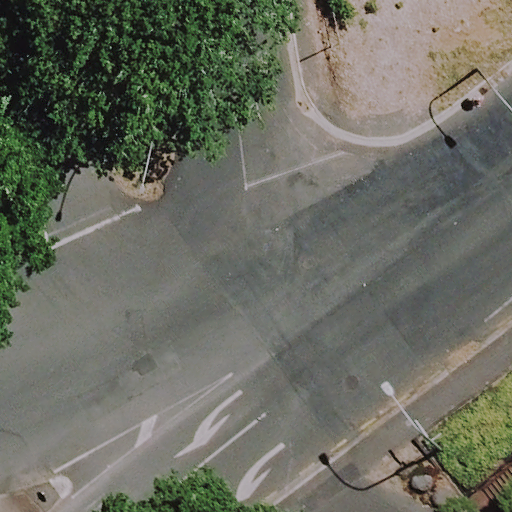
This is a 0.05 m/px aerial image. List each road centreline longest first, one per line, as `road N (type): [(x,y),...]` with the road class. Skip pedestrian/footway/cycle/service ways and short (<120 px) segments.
road 1 (residential): [(11,0),(70,358)]
road 2 (tertiary): [(330,270),(263,416),(143,511)]
road 3 (residential): [(222,0),(244,186),(330,270)]
road 4 (tertiary): [(70,358),(330,270)]
road 5 (tertiary): [(330,270),(511,146)]
